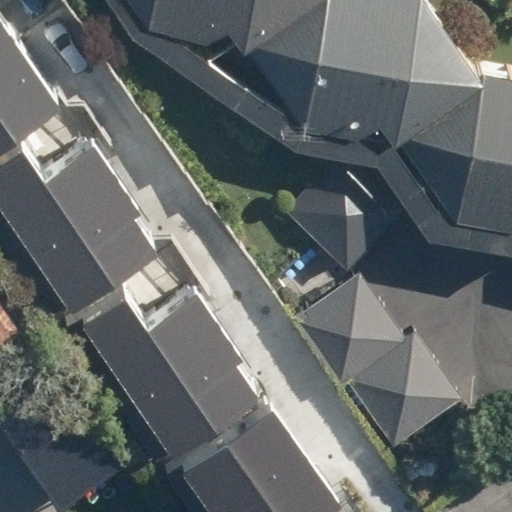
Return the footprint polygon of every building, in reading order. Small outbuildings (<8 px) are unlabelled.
[(5,0),(0,0),(0,119),(61,75),(5,0)] [(511,82),(479,80),(425,5),(404,0),(114,0),(138,32),(298,135),(345,144),(376,149),(408,196),(427,223),(511,238),(511,82)] [(0,138),(0,187),(70,282),(157,218),(77,111),(47,133),(33,114),(0,138)] [(82,302),(176,428),(262,365),(183,258),(153,279),(139,260),(82,302)] [(405,326),(362,261),(294,305),(339,374),(348,368),(397,442),(469,395),(419,317),(405,326)] [(0,330),(20,315),(0,287),(0,330)] [(264,376),(176,442),(229,511),(315,511),(309,504),(342,479),(264,376)]
